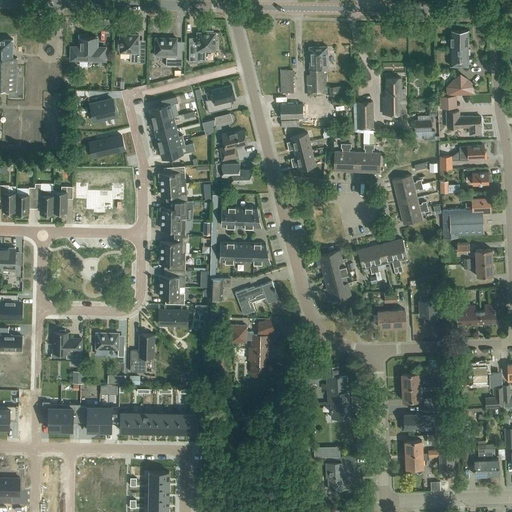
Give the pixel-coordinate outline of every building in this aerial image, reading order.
[(213,32),(213,30),(206,30),(206,32),(197,32),(197,46),(189,46),(189,62),(198,62),(198,60),(206,60),(206,50),(215,50),(215,48),(217,48),(217,41),(215,41),(215,32),(213,32)] [(451,66),(468,66),(468,54),(471,54),(471,49),(469,49),(469,31),(452,30),(451,66)] [(130,34),(130,32),(123,32),(123,34),(120,33),(120,42),(118,42),(118,49),(120,49),(120,52),(130,52),(130,62),(145,62),(145,48),(138,48),(138,34),(130,34)] [(97,47),(98,37),(89,36),(89,35),(79,35),(79,47),(71,47),(71,59),(79,60),(88,60),(105,60),(105,48),(97,47)] [(12,57),(13,38),(0,37),(0,89),(17,90),(17,57),(13,57),(12,57)] [(182,66),(182,50),(176,50),(177,38),(155,37),(155,55),(166,56),(166,66),(182,66)] [(325,94),(324,68),(327,68),(326,45),(308,46),(309,73),(306,74),(306,84),(307,84),(307,95),(325,94)] [(474,86),(460,74),(448,87),(448,94),(474,93),(474,86)] [(400,88),(400,77),(386,77),(387,96),(383,96),(383,113),(404,113),(404,88),(400,88)] [(297,91),(297,81),(290,80),(289,91),(297,91)] [(235,98),(232,84),(212,89),(214,97),(205,100),(209,112),(224,108),(222,101),(235,98)] [(336,86),(331,87),(330,87),(330,96),(337,96),(337,92),(341,92),(340,86),(336,86)] [(149,116),(151,122),(173,116),(170,103),(178,101),(177,95),(161,99),(163,105),(150,108),(152,116),(149,116)] [(450,107),(450,95),(440,96),(440,108),(450,107)] [(111,98),(87,102),(90,119),(113,115),(111,98)] [(373,101),(358,101),(358,116),(354,117),(355,131),(360,130),(360,128),(374,127),(373,101)] [(304,118),(303,104),(282,104),(282,118),(304,118)] [(315,119),(323,119),(322,108),(314,108),(315,119)] [(446,111),(447,112),(448,127),(462,127),(472,127),(472,133),(481,133),(480,125),(481,125),(481,116),(473,116),(473,115),(460,116),(460,110),(446,111)] [(223,124),(221,115),(215,117),(214,126),(223,124)] [(176,128),(173,116),(151,122),(152,127),(155,126),(157,133),(176,128)] [(415,139),(416,139),(424,139),(425,140),(432,140),(440,140),(440,136),(436,136),(435,130),(432,130),(432,118),(414,119),(415,139)] [(207,134),(213,132),(214,119),(204,121),(207,134)] [(118,122),(123,141),(128,140),(123,121),(118,122)] [(179,140),(176,128),(157,133),(158,140),(156,141),(157,146),(179,140)] [(247,143),(243,129),(232,132),(231,130),(221,133),(224,146),(219,148),(222,159),(238,155),(235,146),(247,143)] [(287,145),(309,140),(307,132),(290,136),(292,140),(286,142),(287,145)] [(90,142),(93,157),(125,149),(121,134),(90,142)] [(182,153),(179,140),(157,146),(158,151),(161,151),(163,158),(182,153)] [(295,153),(312,148),(309,140),(287,145),(289,150),(294,149),(295,153)] [(346,171),(347,143),(342,143),(342,148),(343,148),(343,151),(335,151),(334,170),(346,171)] [(352,143),(347,143),(346,171),(357,171),(358,152),(350,151),(351,148),(352,148),(352,143)] [(365,152),(358,152),(357,171),(369,172),(370,144),(365,144),(364,149),(366,149),(365,152)] [(370,144),(369,172),(380,172),(381,153),(373,152),(373,149),(375,149),(375,144),(370,144)] [(468,145),(468,146),(460,146),(461,160),(469,160),(469,157),(480,157),(480,159),(488,159),(487,151),(485,151),(484,145),(468,145)] [(292,162),(314,157),(312,148),(295,153),(295,156),(290,157),(292,162)] [(131,187),(142,185),(135,156),(125,158),(131,187)] [(440,168),(451,168),(451,156),(440,156),(440,168)] [(314,157),(292,162),(293,166),(297,165),(299,169),(316,165),(314,157)] [(239,169),(239,163),(222,164),(222,175),(231,175),(231,181),(251,181),(251,169),(239,169)] [(161,184),(180,183),(180,177),(186,176),(185,165),(173,166),(173,172),(159,173),(159,180),(161,180),(161,184)] [(489,175),(489,172),(472,172),(473,176),(467,177),(467,181),(473,181),(473,184),(489,184),(489,181),(492,180),(492,175),(489,175)] [(395,190),(422,183),(421,178),(416,179),(416,181),(413,181),(411,174),(392,178),(395,190)] [(53,213),(54,191),(54,189),(41,189),(41,183),(35,183),(35,187),(35,199),(41,199),(40,213),(53,213)] [(175,201),(187,200),(187,193),(187,188),(180,189),(180,183),(161,184),(162,195),(175,194),(175,201)] [(423,188),(422,183),(395,190),(398,201),(417,196),(415,189),(418,188),(418,189),(423,188)] [(15,212),(16,192),(9,191),(9,184),(3,184),(0,184),(0,196),(3,196),(3,210),(4,210),(4,212),(10,212),(10,210),(15,210),(15,212)] [(100,215),(101,192),(89,192),(90,184),(77,184),(76,201),(87,201),(87,211),(94,211),(94,214),(100,215)] [(125,202),(125,186),(112,185),(112,192),(101,192),(100,215),(106,215),(106,212),(113,212),(114,202),(125,202)] [(54,191),(53,213),(54,213),(54,211),(59,211),(59,213),(65,213),(65,212),(66,212),(67,198),(73,198),(73,186),(67,186),(61,186),(61,191),(54,191)] [(35,199),(35,187),(29,187),(29,194),(16,193),(16,192),(15,212),(28,212),(29,199),(35,199)] [(400,212),(427,206),(426,201),(421,202),(422,203),(418,204),(417,196),(398,201),(400,212)] [(466,203),(467,208),(443,209),(444,238),(459,237),(459,234),(484,233),(483,211),(491,210),(490,197),(472,198),(472,202),(466,203)] [(187,219),(187,208),(193,208),(193,200),(187,200),(175,201),(166,201),(166,207),(160,207),(160,214),(162,214),(162,218),(187,219)] [(235,226),(235,206),(222,206),(221,226),(235,226)] [(245,207),(235,206),(235,226),(245,226),(245,207)] [(427,206),(400,212),(403,223),(422,219),(420,211),(424,210),(424,212),(428,210),(427,206)] [(258,207),(245,207),(245,226),(262,227),(258,207)] [(174,235),(186,236),(186,229),(187,219),(162,218),(161,229),(174,229),(174,235)] [(367,227),(369,236),(379,234),(377,225),(367,227)] [(174,241),(161,241),(161,252),(186,253),(186,236),(174,235),(174,241)] [(403,238),(392,241),(398,266),(402,266),(400,259),(408,257),(403,238)] [(234,242),(220,241),(220,261),(234,261),(234,242)] [(392,241),(380,244),(385,263),(392,261),(394,267),(398,266),(392,241)] [(234,242),(234,261),(244,261),(244,242),(234,242)] [(254,262),(254,242),(244,242),(244,261),(254,262)] [(266,243),(254,242),(254,262),(270,262),(266,243)] [(457,251),(469,250),(469,242),(457,243),(457,251)] [(385,263),(380,244),(369,246),(375,272),(379,271),(378,264),(385,263)] [(375,272),(369,246),(358,249),(363,268),(370,266),(372,273),(375,272)] [(3,248),(3,269),(10,269),(10,275),(21,275),(21,263),(15,263),(15,247),(9,247),(9,249),(3,248)] [(342,258),(339,249),(329,251),(332,264),(347,260),(346,257),(342,258)] [(475,262),(493,262),(492,249),(475,249),(475,262)] [(317,267),(321,266),(332,264),(329,251),(318,254),(321,264),(317,265),(317,267)] [(185,269),(186,253),(161,252),(161,256),(159,256),(159,263),(173,263),(173,269),(185,269)] [(493,262),(475,262),(476,276),(493,275),(493,262)] [(322,267),(325,277),(348,272),(347,268),(340,269),(339,263),(322,267)] [(160,275),(160,286),(179,286),(179,280),(185,281),(185,273),(185,269),(173,269),(173,275),(160,275)] [(349,276),(348,272),(325,277),(327,287),(338,285),(344,283),(342,278),(349,276)] [(230,286),(230,278),(210,277),(209,298),(222,299),(222,286),(230,286)] [(273,281),(263,285),(248,290),(247,288),(236,293),(244,314),(256,310),(253,302),(267,296),(269,301),(279,297),(273,281)] [(353,281),(344,283),(338,285),(341,297),(351,295),(349,285),(353,284),(353,281)] [(338,285),(327,287),(323,288),(324,291),(328,290),(330,300),(341,297),(338,285)] [(185,286),(179,286),(160,286),(160,297),(173,297),(172,303),(184,303),(185,293),(185,286)] [(17,300),(17,294),(0,293),(0,305),(1,305),(0,317),(22,317),(22,301),(17,300)] [(438,323),(437,301),(421,302),(419,304),(420,313),(422,315),(424,315),(425,324),(438,323)] [(480,321),(489,321),(489,322),(493,322),(493,321),(495,321),(494,309),(491,309),(491,304),(484,304),(484,310),(480,310),(480,321)] [(474,305),(456,305),(457,319),(465,319),(465,322),(467,322),(467,324),(471,323),(471,322),(480,321),(480,310),(474,310),(474,305)] [(159,309),(159,324),(187,325),(188,310),(159,309)] [(377,327),(391,326),(390,309),(377,310),(377,327)] [(390,309),(391,326),(405,325),(404,309),(390,309)] [(259,323),(259,329),(259,334),(253,334),(253,331),(247,331),(247,325),(231,324),(230,340),(230,341),(248,342),(248,339),(253,339),(251,372),(256,376),(263,377),(268,372),(270,335),(276,332),(271,318),(259,323)] [(6,330),(6,323),(0,323),(0,329),(0,330),(0,332),(0,343),(2,344),(2,345),(8,345),(8,344),(21,344),(21,337),(23,337),(23,331),(21,331),(21,330),(6,330)] [(66,332),(66,330),(59,330),(59,331),(54,331),(53,353),(67,353),(67,350),(82,351),(82,338),(70,338),(70,339),(68,339),(68,332),(66,332)] [(124,356),(124,344),(119,344),(119,333),(96,332),(96,348),(118,349),(118,356),(124,356)] [(154,357),(154,334),(140,333),(140,349),(131,349),(130,371),(145,371),(146,357),(154,357)] [(495,384),(495,372),(487,373),(487,365),(473,366),(474,384),(486,383),(486,384),(495,384)] [(402,373),(403,387),(419,386),(419,372),(402,373)] [(133,376),(133,384),(144,385),(144,376),(133,376)] [(323,389),(328,388),(329,403),(331,403),(332,418),(350,417),(348,376),(327,377),(328,384),(323,384),(323,389)] [(511,407),(511,384),(503,385),(503,387),(504,407),(511,407)] [(419,386),(403,387),(403,400),(420,400),(419,386)] [(504,407),(503,387),(495,387),(496,396),(486,397),(486,408),(504,407)] [(43,401),(42,415),(49,416),(49,429),(61,429),(61,403),(49,403),(49,401),(43,401)] [(61,403),(61,429),(73,430),(73,419),(80,419),(80,404),(61,403)] [(0,405),(0,428),(10,428),(11,417),(17,418),(17,406),(0,405)] [(81,407),(81,421),(87,421),(87,424),(89,424),(89,432),(100,432),(100,408),(81,407)] [(100,408),(100,432),(113,432),(113,424),(118,424),(119,408),(100,408)] [(122,410),(121,431),(132,431),(133,410),(122,410)] [(133,410),(132,431),(143,431),(143,410),(133,410)] [(143,410),(143,431),(154,431),(154,411),(143,410)] [(154,411),(154,431),(165,432),(165,411),(154,411)] [(165,411),(165,432),(175,432),(176,411),(165,411)] [(176,411),(175,432),(186,432),(187,411),(176,411)] [(187,411),(186,432),(197,432),(197,412),(187,411)] [(414,426),(420,426),(432,425),(438,425),(438,415),(431,415),(419,416),(419,414),(404,414),(404,420),(401,420),(402,430),(414,430),(414,426)] [(367,419),(363,419),(359,420),(359,428),(368,428),(367,419)] [(428,435),(428,444),(440,443),(440,434),(428,435)] [(421,453),(423,453),(422,440),(405,441),(406,454),(421,453)] [(494,443),(487,444),(487,452),(488,459),(487,459),(488,474),(499,474),(499,458),(494,459),(493,452),(495,451),(494,443)] [(487,452),(487,444),(478,444),(479,452),(479,456),(481,456),(481,459),(475,459),(475,474),(488,474),(487,459),(488,459),(487,452)] [(453,452),(439,453),(439,456),(439,469),(453,469),(453,452)] [(429,459),(429,456),(427,456),(427,454),(427,453),(424,453),(423,453),(421,453),(406,454),(404,454),(405,467),(422,466),(421,459),(429,459)] [(355,478),(355,472),(354,457),(341,458),(342,462),(327,463),(327,477),(329,477),(329,489),(350,488),(350,478),(355,478)] [(82,473),(81,486),(106,486),(106,470),(95,470),(95,474),(82,473)] [(148,471),(148,481),(169,482),(169,471),(148,471)] [(0,501),(11,502),(11,495),(20,495),(20,478),(0,477),(0,501)] [(148,481),(148,492),(169,493),(169,482),(148,481)] [(102,486),(81,486),(81,498),(95,498),(95,504),(107,505),(107,493),(101,493),(102,486)] [(148,492),(147,503),(168,503),(169,493),(148,492)] [(147,503),(147,511),(168,511),(168,503),(147,503)]
